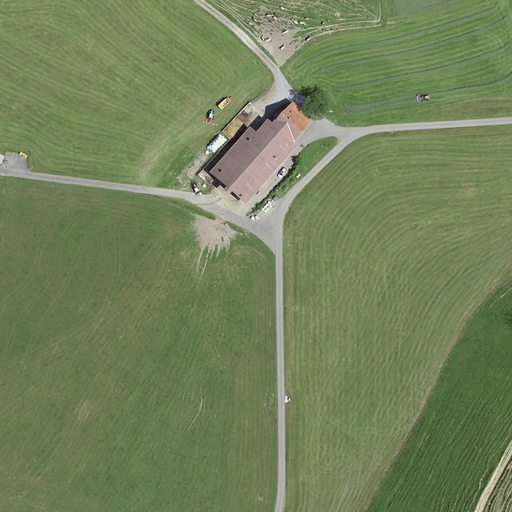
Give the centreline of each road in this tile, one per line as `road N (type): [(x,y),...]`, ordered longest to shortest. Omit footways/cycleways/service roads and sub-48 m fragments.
road 1 (unclassified): [(511,120),(367,130),(340,145),(282,208),(281,511)]
road 2 (track): [(278,237),(188,196),(4,171)]
road 3 (track): [(198,0),(274,69),(286,95)]
road 4 (track): [(323,129),(236,220)]
